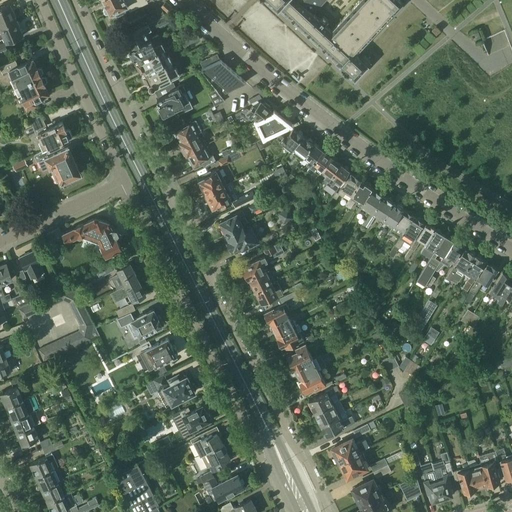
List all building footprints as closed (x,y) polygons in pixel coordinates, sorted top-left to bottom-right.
[(127,5),(130,11),(148,2),(146,0),(103,0),(107,5),(104,9),(106,13),(110,13),(111,14),(114,12),(116,15),(119,16),(125,13),(126,10),(124,7),(127,5)] [(209,0),(228,17),(231,20),(232,20),(231,19),(237,13),(238,13),(248,2),(247,2),(249,0),(209,0)] [(322,72),(328,66),(318,56),(315,53),(287,27),(258,0),(252,6),(241,17),(242,18),(236,24),(236,23),(235,24),(267,54),(306,90),(322,72)] [(323,16),(320,19),(314,13),(325,0),(270,0),(278,8),(280,6),(337,60),(336,61),(342,67),(341,67),(348,74),(349,73),(355,79),(371,61),(363,54),(361,57),(356,52),(403,2),(400,0),(359,0),(332,30),(325,24),(328,20),(323,16)] [(481,39),(504,29),(505,29),(504,28),(511,25),(511,1),(473,18),(481,39)] [(168,13),(172,8),(165,2),(161,7),(168,13)] [(0,26),(17,19),(10,3),(0,7),(0,26)] [(127,47),(130,47),(130,48),(153,38),(149,30),(170,20),(167,15),(124,36),(126,40),(125,42),(127,47)] [(23,35),(17,19),(0,26),(0,38),(5,37),(7,42),(23,35)] [(197,32),(182,40),(185,46),(200,39),(197,32)] [(131,57),(135,57),(135,58),(136,57),(138,60),(137,61),(138,61),(163,49),(165,48),(159,35),(153,38),(130,48),(130,49),(129,52),(131,57)] [(163,49),(138,61),(135,63),(139,72),(142,70),(142,71),(143,70),(145,74),(168,63),(171,61),(172,61),(169,54),(166,55),(163,49)] [(201,63),(205,69),(221,59),(218,54),(213,56),(208,59),(201,63)] [(33,58),(15,66),(10,69),(11,70),(14,77),(11,78),(15,87),(41,75),(42,74),(44,72),(42,68),(39,67),(38,68),(33,58)] [(226,91),(247,82),(221,59),(205,69),(225,87),(223,88),(226,91)] [(10,69),(15,66),(13,61),(5,65),(8,72),(11,70),(10,69)] [(168,63),(145,74),(145,75),(143,76),(142,76),(142,77),(142,78),(145,84),(146,84),(147,84),(149,84),(151,88),(169,79),(170,80),(180,75),(176,66),(174,67),(171,61),(168,63)] [(42,76),(41,75),(15,87),(19,95),(22,94),(24,101),(22,102),(27,112),(38,107),(34,99),(49,92),(45,83),(46,83),(47,81),(45,76),(42,76)] [(192,106),(185,92),(186,91),(189,89),(186,84),(183,85),(183,84),(176,88),(173,82),(156,91),(159,98),(157,98),(160,104),(159,104),(158,105),(157,106),(157,107),(160,111),(160,112),(161,112),(162,112),(163,111),(164,112),(175,107),(178,113),(192,106)] [(267,94),(257,85),(253,87),(264,97),(267,94)] [(215,90),(209,93),(215,105),(224,101),(215,90)] [(253,105),(249,110),(247,108),(235,114),(238,119),(244,116),(248,120),(251,117),(252,118),(254,116),(259,119),(263,114),(265,116),(271,109),(269,108),(270,107),(266,103),(264,104),(261,101),(256,107),(253,105)] [(220,111),(214,114),(218,122),(224,119),(220,111)] [(275,114),(258,121),(264,135),(288,124),(275,114)] [(30,120),(33,126),(44,121),(41,115),(30,120)] [(180,141),(180,142),(201,131),(202,131),(196,120),(183,127),(181,125),(175,128),(176,130),(175,131),(180,141)] [(39,142),(43,151),(46,150),(48,149),(70,139),(70,138),(72,137),(72,134),(70,131),(68,129),(66,130),(62,121),(54,124),(53,121),(48,123),(49,127),(47,128),(44,121),(33,126),(24,130),(26,134),(35,130),(37,135),(39,134),(42,141),(39,142)] [(277,138),(292,150),(303,135),(302,135),(303,132),(300,129),(297,130),(294,128),(286,137),(280,133),(277,138)] [(182,150),(184,149),(187,155),(205,145),(206,145),(202,138),(205,137),(201,131),(180,142),(181,144),(179,144),(182,150)] [(302,158),(303,157),(313,144),(312,142),(312,139),(309,137),(306,138),(303,135),(292,150),(286,157),(291,161),(296,154),(302,158)] [(323,151),(313,144),(303,157),(308,160),(306,163),(310,166),(311,167),(323,151)] [(210,155),(205,145),(187,155),(187,156),(188,155),(195,168),(206,162),(208,164),(216,160),(212,154),(210,155)] [(48,149),(46,150),(43,151),(34,155),(37,161),(40,160),(44,169),(55,164),(58,171),(53,173),(57,182),(62,180),(63,181),(66,186),(74,183),(71,177),(81,172),(69,147),(49,156),(47,153),(49,152),(48,149)] [(241,156),(238,150),(218,160),(221,166),(241,156)] [(317,167),(322,171),(332,157),(323,151),(311,167),(310,166),(307,171),(312,174),(315,170),(317,167)] [(332,158),(332,157),(322,171),(327,174),(325,177),(325,178),(322,182),(326,185),(327,184),(341,164),(337,162),(337,159),(335,157),(332,158)] [(25,159),(13,164),(16,171),(28,165),(25,159)] [(341,164),(327,184),(337,191),(349,171),(349,170),(349,168),(346,166),(344,167),(341,164)] [(199,180),(202,187),(202,189),(204,192),(205,194),(206,194),(227,184),(219,168),(210,172),(211,174),(199,180)] [(3,180),(9,177),(6,171),(0,173),(3,180)] [(348,200),(352,194),(362,179),(360,178),(360,175),(357,173),(354,175),(351,172),(338,193),(336,192),(333,197),(336,199),(340,194),(348,200)] [(277,178),(281,185),(290,180),(286,173),(277,178)] [(372,187),(362,179),(352,194),(348,200),(346,204),(351,208),(357,199),(362,202),(372,187)] [(227,184),(206,194),(206,195),(206,197),(208,200),(209,202),(210,201),(213,208),(225,202),(226,204),(238,198),(230,183),(227,184)] [(373,210),(383,194),(372,187),(362,202),(356,212),(358,214),(363,206),(366,208),(367,206),(373,209),(373,210)] [(240,205),(262,195),(259,189),(238,199),(240,205)] [(383,217),(393,201),(383,194),(373,210),(373,209),(363,225),(368,227),(377,213),(383,217)] [(397,204),(393,201),(383,217),(382,218),(386,221),(387,219),(394,224),(403,208),(402,208),(403,205),(399,203),(397,204)] [(258,202),(252,205),(255,211),(261,208),(258,202)] [(287,222),(294,218),(289,207),(281,211),(287,222)] [(400,237),(404,231),(414,215),(412,214),(412,212),(409,209),(407,211),(403,208),(394,224),(390,230),(394,233),(400,237)] [(226,233),(243,224),(240,218),(245,215),(242,210),(220,221),(226,233)] [(424,223),(414,215),(404,231),(400,237),(390,253),(394,256),(404,240),(410,244),(424,223)] [(59,228),(47,234),(51,243),(59,240),(61,244),(68,241),(75,238),(80,240),(85,238),(102,245),(102,246),(106,256),(122,248),(117,238),(120,234),(117,229),(112,229),(109,222),(97,217),(68,231),(62,234),(59,228)] [(425,245),(426,246),(436,230),(426,223),(404,259),(407,260),(413,250),(414,251),(419,242),(420,240),(426,244),(425,245)] [(243,224),(226,233),(223,234),(231,249),(233,248),(234,250),(235,249),(236,250),(237,250),(240,249),(241,247),(240,247),(241,246),(242,248),(259,240),(252,226),(246,229),(243,224)] [(312,233),(318,231),(315,225),(310,228),(312,233)] [(430,258),(445,235),(436,230),(426,246),(425,245),(421,252),(430,258)] [(444,256),(454,241),(445,235),(430,258),(417,279),(426,285),(428,282),(432,275),(436,269),(441,261),(435,257),(438,252),(444,256)] [(453,262),(461,248),(462,246),(454,241),(444,256),(441,261),(436,269),(438,270),(445,263),(450,266),(453,262)] [(272,258),(285,252),(280,242),(263,250),(266,255),(265,256),(267,259),(271,257),(272,258)] [(465,248),(464,250),(461,248),(453,262),(455,263),(446,277),(451,280),(453,277),(459,281),(465,271),(475,254),(474,254),(475,253),(475,251),(472,249),(470,250),(470,251),(465,248)] [(41,262),(36,250),(20,257),(25,269),(26,269),(31,279),(45,273),(40,263),(41,262)] [(476,255),(475,254),(465,271),(471,275),(462,287),(467,291),(486,261),(481,258),(482,257),(482,256),(479,254),(477,254),(476,255)] [(250,279),(267,270),(263,263),(268,261),(267,259),(265,256),(265,255),(242,267),(245,272),(244,272),(244,275),(245,278),(248,279),(248,278),(249,279),(250,279)] [(465,300),(469,303),(483,281),(489,285),(499,269),(488,262),(465,300)] [(7,263),(0,265),(0,282),(0,284),(1,283),(12,279),(7,263)] [(111,263),(96,272),(100,278),(115,270),(111,263)] [(125,286),(138,279),(130,263),(117,270),(125,286)] [(26,278),(23,270),(17,272),(20,280),(26,278)] [(255,290),(256,290),(272,282),(267,270),(250,279),(252,283),(251,283),(251,288),(254,290),(255,290)] [(497,302),(498,302),(511,280),(511,277),(503,272),(489,293),(499,299),(497,302)] [(431,285),(436,277),(432,275),(428,282),(431,285)] [(142,286),(138,279),(125,286),(112,293),(115,300),(126,294),(127,296),(130,295),(133,301),(146,294),(144,291),(146,290),(144,285),(142,286)] [(82,280),(73,284),(76,291),(85,286),(82,280)] [(511,280),(498,302),(503,305),(508,297),(511,299),(511,280)] [(258,298),(259,298),(262,303),(283,292),(281,286),(276,289),(272,282),(256,290),(256,291),(255,291),(255,296),(258,298)] [(357,293),(362,291),(358,283),(353,285),(357,293)] [(370,283),(367,290),(376,295),(380,289),(370,283)] [(70,304),(78,293),(68,288),(67,288),(66,288),(60,290),(64,301),(68,303),(70,304)] [(58,303),(64,301),(60,290),(54,293),(58,303)] [(272,323),(288,315),(285,309),(292,306),(290,303),(298,299),(294,291),(290,293),(272,302),(274,308),(265,312),(266,313),(265,315),(265,317),(266,318),(268,319),(269,319),(269,320),(270,320),(272,323)] [(29,304),(24,293),(14,297),(19,308),(25,306),(29,304)] [(53,306),(58,303),(54,293),(48,295),(53,306)] [(83,304),(78,293),(70,304),(73,309),(83,304)] [(47,308),(53,306),(48,295),(42,298),(47,308)] [(41,311),(47,308),(42,298),(36,301),(41,311)] [(420,333),(438,304),(429,299),(411,327),(420,333)] [(35,314),(41,311),(36,301),(31,303),(35,314)] [(30,316),(35,314),(31,303),(29,304),(25,306),(30,316)] [(75,314),(86,308),(83,304),(73,309),(75,314)] [(134,311),(135,310),(132,304),(117,311),(120,318),(131,312),(134,311)] [(24,318),(30,316),(25,306),(19,308),(24,318)] [(88,313),(86,308),(75,314),(78,319),(88,313)] [(131,312),(120,318),(118,318),(122,326),(127,324),(135,339),(140,336),(164,324),(160,315),(157,316),(154,309),(147,313),(146,312),(139,316),(139,317),(134,319),(131,312)] [(468,309),(461,320),(467,323),(474,313),(468,309)] [(80,324),(97,330),(88,313),(78,319),(80,324)] [(467,323),(473,327),(480,317),(474,313),(467,323)] [(277,334),(293,327),(296,325),(293,320),(291,321),(288,315),(272,323),(272,324),(271,324),(270,326),(272,329),(275,330),(277,334)] [(373,329),(378,326),(374,318),(369,321),(373,329)] [(392,334),(399,323),(392,319),(386,330),(392,334)] [(100,336),(97,330),(80,324),(79,331),(94,338),(100,336)] [(296,325),(293,327),(277,334),(279,337),(278,337),(278,338),(278,339),(278,340),(278,341),(278,343),(279,344),(280,344),(282,345),(282,346),(284,345),(286,347),(302,339),(299,331),(302,330),(299,324),(296,325)] [(380,340),(385,338),(381,330),(376,332),(380,340)] [(407,333),(403,330),(398,338),(402,341),(407,333)] [(79,345),(94,338),(79,331),(74,334),(79,345)] [(312,331),(306,334),(308,340),(314,337),(312,331)] [(74,334),(68,336),(73,348),(79,345),(74,334)] [(67,350),(73,348),(68,336),(63,339),(67,350)] [(63,339),(57,341),(62,353),(67,350),(63,339)] [(176,354),(176,353),(174,348),(173,348),(172,347),(171,348),(166,339),(152,346),(149,340),(144,343),(138,346),(128,351),(130,357),(140,352),(148,369),(175,355),(176,355),(176,354)] [(56,355),(62,353),(57,341),(51,344),(56,355)] [(293,368),(313,358),(310,351),(316,348),(314,343),(307,346),(306,343),(296,348),(297,351),(287,356),(290,361),(290,362),(292,366),(293,367),(293,368)] [(50,358),(56,355),(51,344),(45,346),(50,358)] [(464,361),(473,367),(483,352),(474,345),(464,361)] [(44,361),(50,358),(45,346),(39,349),(44,361)] [(485,352),(481,358),(485,361),(489,354),(485,352)] [(299,379),(319,370),(327,366),(321,354),(313,358),(293,368),(296,373),(296,375),(297,378),(299,379)] [(393,354),(387,357),(393,368),(398,365),(393,354)] [(387,371),(393,368),(387,357),(381,360),(387,371)] [(7,358),(0,360),(0,375),(12,371),(7,358)] [(410,375),(417,364),(412,361),(405,371),(410,375)] [(422,367),(417,364),(410,375),(415,378),(422,367)] [(158,376),(167,371),(164,366),(155,371),(158,376)] [(473,369),(476,376),(485,373),(483,366),(473,369)] [(322,377),(319,370),(299,379),(299,380),(299,382),(301,385),(302,386),(305,391),(315,387),(316,389),(326,385),(322,377)] [(196,391),(195,390),(196,390),(197,387),(195,384),(192,383),(191,383),(185,371),(167,380),(164,373),(154,378),(159,389),(158,390),(167,406),(174,402),(175,403),(178,404),(181,403),(182,400),(181,399),(196,391)] [(348,377),(345,372),(336,376),(338,381),(348,377)] [(388,376),(380,380),(382,385),(390,382),(388,376)] [(441,380),(432,382),(435,390),(443,387),(441,380)] [(309,399),(315,411),(332,403),(339,399),(335,393),(340,390),(337,384),(325,390),(326,391),(309,399)] [(7,407),(23,400),(18,386),(1,393),(7,407)] [(403,399),(413,394),(411,388),(400,393),(403,399)] [(133,389),(127,393),(130,400),(137,396),(133,389)] [(413,394),(403,399),(405,405),(416,399),(413,394)] [(23,400),(7,407),(12,419),(29,412),(34,410),(29,398),(23,400)] [(315,411),(321,423),(338,414),(345,411),(339,399),(332,403),(315,411)] [(416,406),(409,403),(407,409),(414,411),(416,406)] [(203,406),(189,414),(186,408),(176,413),(179,419),(175,421),(183,436),(193,431),(192,429),(210,420),(210,419),(211,417),(209,413),(207,413),(203,406)] [(12,419),(17,432),(34,425),(43,422),(37,409),(34,410),(29,412),(12,419)] [(344,428),(355,422),(351,415),(349,416),(346,410),(345,411),(338,414),(321,423),(326,435),(344,427),(344,428)] [(377,427),(373,420),(353,430),(356,437),(377,427)] [(34,425),(17,432),(23,446),(40,439),(34,425)] [(207,452),(208,453),(224,445),(219,436),(221,434),(217,425),(192,438),(200,455),(202,455),(207,452)] [(334,457),(337,463),(360,452),(366,449),(361,440),(356,443),(353,436),(332,446),(336,454),(334,457)] [(52,443),(50,437),(40,442),(43,448),(52,443)] [(161,451),(173,445),(171,441),(159,447),(161,451)] [(51,451),(57,449),(54,443),(52,443),(43,448),(45,454),(51,451)] [(230,458),(224,445),(208,453),(207,452),(202,455),(208,466),(211,465),(213,470),(226,464),(224,461),(230,458)] [(496,450),(496,451),(498,456),(499,455),(506,478),(511,477),(511,476),(511,455),(507,457),(504,447),(496,450)] [(31,464),(36,476),(58,466),(51,451),(45,454),(46,455),(30,462),(31,464)] [(496,451),(479,456),(480,457),(481,462),(488,484),(500,480),(497,472),(502,470),(498,457),(498,456),(496,451)] [(360,452),(337,463),(340,469),(344,469),(347,477),(368,467),(360,452)] [(423,470),(421,465),(418,452),(411,454),(417,472),(422,470),(423,470)] [(445,464),(450,463),(447,453),(442,454),(444,460),(445,464)] [(373,471),(388,464),(385,457),(370,465),(373,471)] [(469,463),(476,487),(488,484),(481,462),(476,464),(475,460),(474,459),(468,461),(469,463)] [(444,460),(432,463),(435,472),(437,479),(443,497),(444,497),(446,498),(449,497),(450,495),(452,494),(451,490),(453,489),(448,472),(448,473),(447,469),(445,464),(444,460)] [(432,462),(421,465),(423,470),(422,470),(424,479),(424,480),(429,496),(432,496),(433,500),(434,499),(436,501),(440,500),(440,498),(443,497),(437,479),(435,472),(432,463),(432,462)] [(134,511),(145,511),(157,506),(159,505),(138,463),(115,475),(134,511)] [(463,465),(463,468),(453,471),(456,480),(460,479),(464,491),(476,487),(469,463),(463,465)] [(391,470),(388,464),(373,471),(376,478),(391,470)] [(63,479),(58,466),(36,476),(42,489),(58,481),(63,479)] [(196,479),(199,484),(204,482),(214,477),(211,470),(200,475),(200,476),(196,479)] [(214,477),(204,482),(211,495),(216,492),(219,499),(245,486),(244,484),(246,483),(243,477),(241,478),(238,472),(218,482),(215,476),(214,477)] [(416,476),(401,483),(407,496),(412,493),(414,498),(421,494),(416,476)] [(360,501),(361,502),(380,493),(373,478),(353,488),(357,495),(356,496),(355,497),(355,499),(355,500),(356,501),(357,502),(358,502),(359,502),(360,502),(360,501)] [(42,489),(47,501),(64,494),(58,481),(42,489)] [(397,503),(405,499),(397,483),(390,486),(397,503)] [(70,491),(64,494),(47,501),(48,503),(47,504),(49,510),(51,510),(51,511),(57,511),(70,507),(72,511),(78,508),(70,491)] [(382,497),(380,493),(361,502),(363,507),(362,507),(360,510),(361,511),(382,511),(390,508),(384,496),(382,497)] [(72,511),(71,511),(83,511),(89,510),(99,505),(96,497),(87,501),(88,503),(78,508),(72,511)] [(257,511),(251,498),(236,506),(238,511),(257,511)] [(231,501),(220,506),(222,511),(224,511),(234,507),(231,501)]
